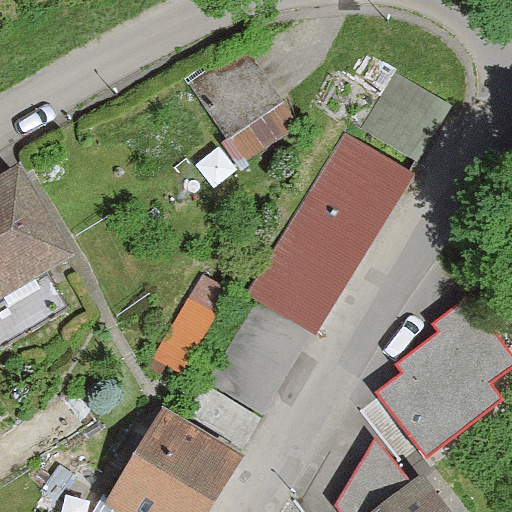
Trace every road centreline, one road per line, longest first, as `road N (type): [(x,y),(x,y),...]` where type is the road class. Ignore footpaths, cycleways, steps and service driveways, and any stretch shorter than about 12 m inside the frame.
road 1 (residential): [(480,134),(260,511)]
road 2 (residential): [(320,0),(288,1),(170,34),(0,132)]
road 3 (residential): [(480,134),(489,72),(464,20),(406,0)]
